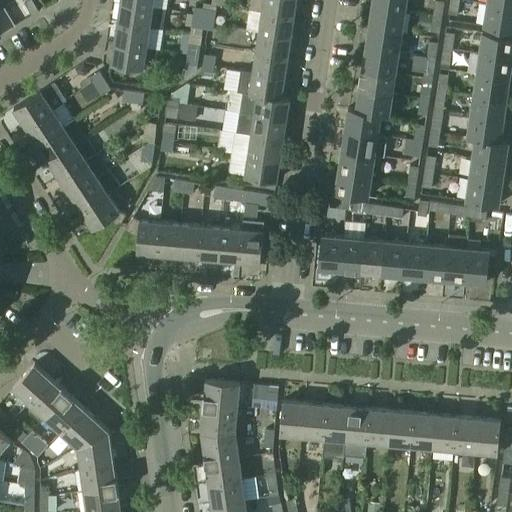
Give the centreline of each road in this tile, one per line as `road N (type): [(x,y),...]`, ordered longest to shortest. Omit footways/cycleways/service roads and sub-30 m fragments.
road 1 (residential): [(282,315),(329,0)]
road 2 (residential): [(282,315),(511,335)]
road 3 (residential): [(158,344),(153,363),(171,511)]
road 4 (residential): [(74,284),(0,171)]
road 5 (residential): [(158,344),(199,314),(282,315)]
road 6 (residential): [(0,86),(81,30),(91,0)]
